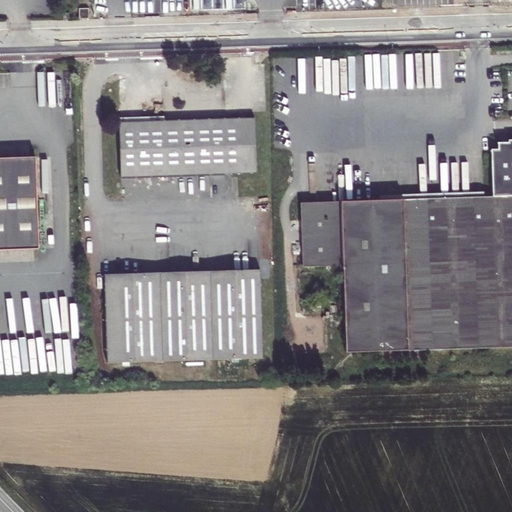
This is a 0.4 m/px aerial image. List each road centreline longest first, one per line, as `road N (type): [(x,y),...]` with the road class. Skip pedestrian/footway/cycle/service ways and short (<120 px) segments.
road 1 (primary): [(0,51),(511,34)]
road 2 (primary): [(511,17),(0,33)]
road 3 (unknown): [(96,223),(253,215)]
road 4 (unknown): [(96,223),(98,350)]
